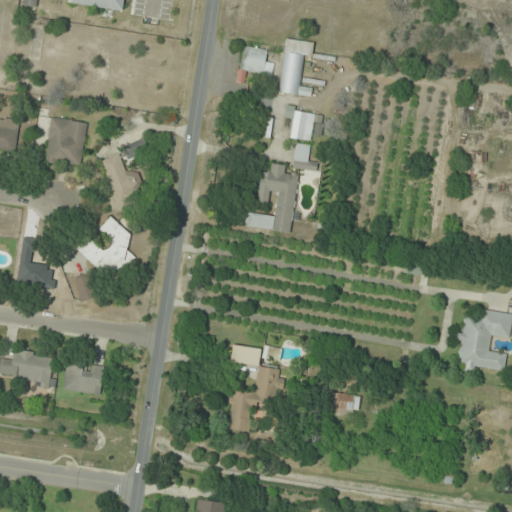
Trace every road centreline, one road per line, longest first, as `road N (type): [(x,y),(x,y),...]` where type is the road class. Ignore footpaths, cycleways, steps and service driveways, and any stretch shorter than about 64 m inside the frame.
road 1 (tertiary): [(132,511),(209,0)]
road 2 (residential): [(0,318),(157,342)]
road 3 (residential): [(136,485),(0,464)]
